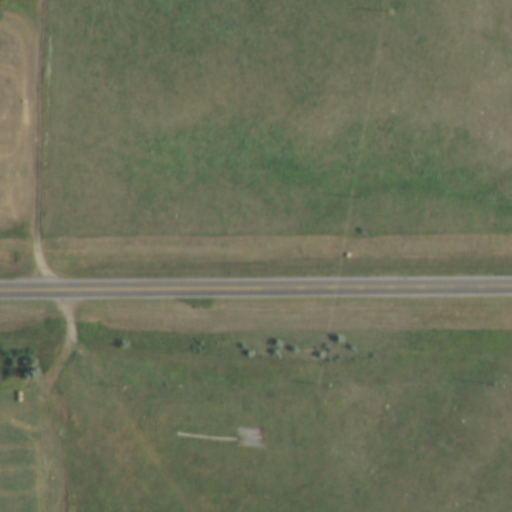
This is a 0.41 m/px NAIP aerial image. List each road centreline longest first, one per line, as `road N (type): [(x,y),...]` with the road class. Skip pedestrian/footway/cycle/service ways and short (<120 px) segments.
road 1 (tertiary): [(0,286),(511,281)]
road 2 (track): [(46,286),(39,245),(42,0)]
